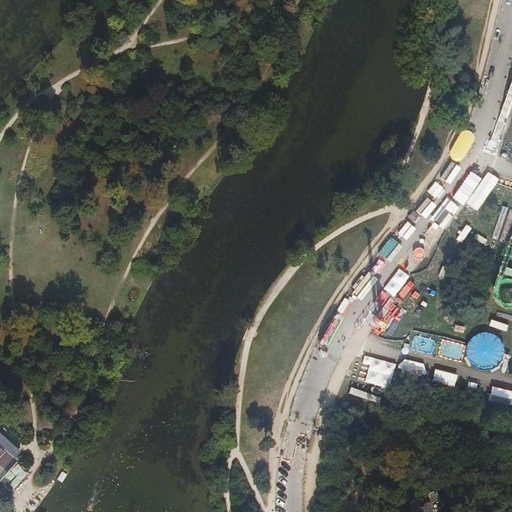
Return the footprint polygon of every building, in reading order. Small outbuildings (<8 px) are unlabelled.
[(511,176),(502,173),(499,182),(511,185),(511,176)] [(484,207),(496,187),(490,183),(478,203),(484,207)] [(464,223),(456,236),(462,240),(469,226),(464,223)] [(477,228),(472,232),(479,243),(484,239),(477,228)] [(445,233),(440,238),(453,250),(458,246),(445,233)] [(392,240),(385,252),(390,255),(397,243),(392,240)] [(449,257),(452,250),(435,242),(432,249),(449,257)] [(418,273),(414,279),(425,285),(428,279),(418,273)] [(438,301),(431,303),(437,318),(444,315),(438,301)] [(486,329),(501,333),(505,317),(490,313),(486,329)] [(454,361),(511,375),(511,340),(462,329),(454,361)] [(364,355),(358,380),(382,386),(389,361),(364,355)] [(397,377),(414,379),(415,367),(399,365),(397,377)] [(428,375),(427,381),(445,383),(446,377),(428,375)] [(0,472),(17,452),(0,436),(0,472)] [(434,511),(434,510),(444,507),(442,501),(439,502),(439,492),(438,491),(429,493),(430,502),(424,503),(423,498),(410,501),(413,511),(417,511),(434,511)]
